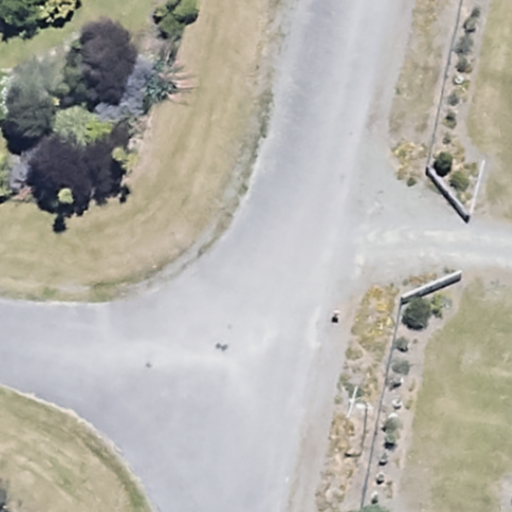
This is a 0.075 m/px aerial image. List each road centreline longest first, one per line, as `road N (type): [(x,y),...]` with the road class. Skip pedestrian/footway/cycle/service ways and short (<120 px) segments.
road 1 (residential): [(375,0),(281,382)]
road 2 (residential): [(281,382),(0,331)]
road 3 (residential): [(281,382),(260,511)]
